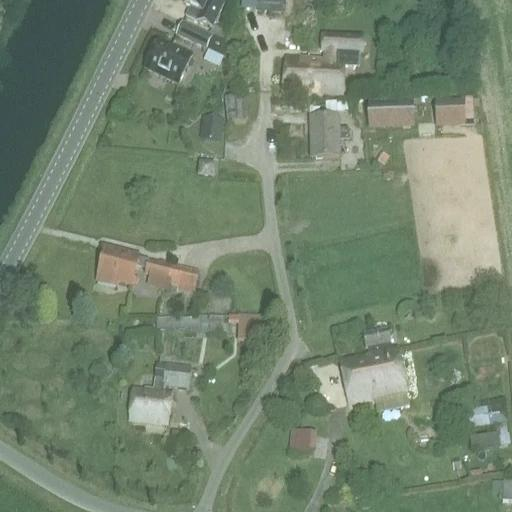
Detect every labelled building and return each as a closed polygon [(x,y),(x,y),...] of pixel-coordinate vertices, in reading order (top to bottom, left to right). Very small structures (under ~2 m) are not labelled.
[(213,31),(224,6),(222,5),(224,0),(187,0),(185,7),(191,9),(186,19),(213,31)] [(258,0),(258,13),(282,15),(283,0),(258,0)] [(226,44),(182,24),(176,37),(225,62),(226,44)] [(304,26),(284,27),(285,37),(304,36),(304,26)] [(322,99),(322,97),(344,98),(345,70),(359,70),(359,57),(364,57),(364,38),(321,36),(320,56),(321,56),(321,62),(286,59),(283,97),(322,99)] [(179,88),(193,58),(159,42),(145,71),(179,88)] [(458,64),(456,46),(448,46),(449,65),(458,64)] [(444,73),(442,51),(422,52),(422,55),(425,55),(425,58),(429,58),(429,60),(434,60),(435,83),(447,83),(447,72),(444,73)] [(246,124),(244,96),(224,98),(227,125),(246,124)] [(350,102),(336,103),(336,116),(351,115),(350,102)] [(390,110),(390,103),(365,104),(365,111),(390,110)] [(437,104),(438,131),(467,130),(467,103),(437,104)] [(416,130),(414,110),(373,114),(375,133),(416,130)] [(338,130),(338,118),(311,118),(312,161),(340,160),(339,143),(349,143),(348,130),(338,130)] [(211,121),(210,140),(222,140),(223,121),(211,121)] [(211,178),(213,165),(199,164),(198,177),(211,178)] [(318,180),(313,198),(323,201),(329,182),(318,180)] [(115,290),(116,285),(133,289),(138,269),(145,271),(144,277),(167,282),(166,286),(169,287),(167,295),(181,298),(183,291),(191,293),(195,273),(140,260),(106,251),(98,285),(115,290)] [(198,319),(156,319),(156,332),(198,331),(198,335),(225,335),(225,338),(265,337),(265,316),(198,317),(198,319)] [(349,407),(405,396),(397,353),(390,354),(388,347),(391,347),(388,332),(362,337),(366,353),(368,352),(369,358),(340,364),(349,407)] [(189,342),(175,342),(176,355),(190,354),(189,342)] [(164,396),(165,390),(190,392),(192,371),(157,367),(154,394),(133,392),(130,424),(168,428),(171,396),(164,396)] [(468,431),(489,428),(487,411),(491,410),(490,403),(481,404),(482,410),(465,412),(468,431)] [(511,422),(511,432),(494,433),(495,443),(511,441),(511,422)] [(306,426),(304,450),(326,453),(329,429),(306,426)] [(471,452),(494,448),(492,435),(469,438),(471,452)]
